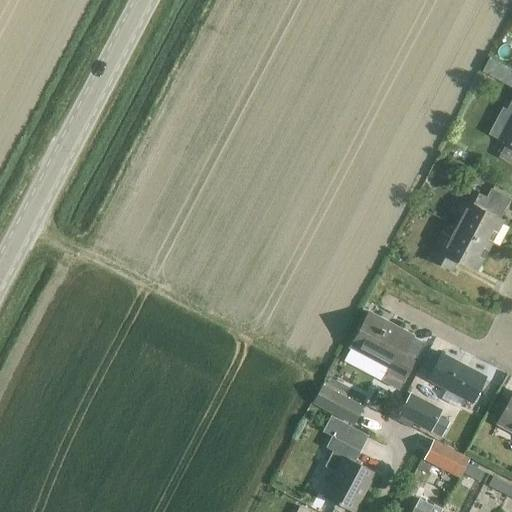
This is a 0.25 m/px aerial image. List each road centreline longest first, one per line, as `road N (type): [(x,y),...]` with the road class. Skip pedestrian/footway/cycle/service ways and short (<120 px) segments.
road 1 (tertiary): [(0,284),(147,0)]
road 2 (residential): [(496,357),(363,290)]
